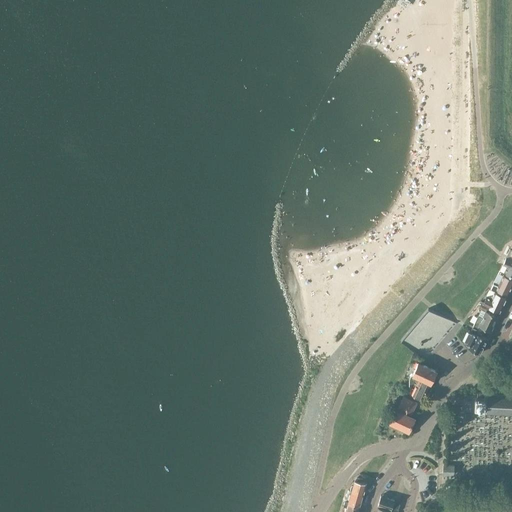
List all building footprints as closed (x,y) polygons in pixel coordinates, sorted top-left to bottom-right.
[(511,258),(506,256),(499,270),(511,275),(511,258)] [(511,283),(511,278),(503,274),(497,285),(493,283),(490,289),(495,291),(501,294),(502,292),(507,294),(511,283)] [(482,303),(479,308),(485,311),(487,306),(494,309),(499,312),(507,294),(502,292),(501,294),(495,291),(491,298),(487,296),(483,304),(482,303)] [(477,316),(472,327),(483,332),(485,328),(490,330),(497,315),(492,313),(494,309),(487,306),(485,311),(481,318),(477,316)] [(428,310),(424,314),(434,319),(437,314),(428,310)] [(487,338),(481,335),(483,332),(472,327),(470,330),(469,329),(463,341),(469,344),(468,347),(479,353),(487,338)] [(412,375),(419,378),(411,394),(422,399),(430,383),(436,370),(418,362),(412,375)] [(478,395),(475,395),(475,396),(474,398),(475,398),(475,404),(474,404),(474,406),(475,406),(475,407),(483,407),(483,411),(484,412),(483,412),(485,412),(488,412),(489,412),(495,412),(495,413),(496,413),(496,412),(502,412),(502,413),(504,413),(509,413),(511,413),(511,412),(511,392),(511,393),(511,392),(510,392),(510,393),(504,392),(503,392),(497,392),(496,391),(496,392),(490,392),(490,391),(489,391),(489,392),(486,392),(486,391),(485,391),(484,391),(484,393),(479,393),(479,396),(478,396),(478,395)] [(391,416),(388,422),(390,423),(401,428),(400,431),(407,434),(414,418),(410,416),(416,401),(403,395),(397,410),(396,410),(393,417),(391,416)] [(453,465),(443,465),(443,474),(453,474),(453,465)] [(363,494),(366,483),(354,479),(351,491),(363,494)] [(344,500),(343,505),(352,508),(353,503),(360,505),(363,494),(351,491),(351,492),(348,492),(347,498),(349,499),(348,501),(344,500)] [(380,495),(377,505),(384,507),(384,508),(388,509),(396,511),(399,503),(393,501),(394,499),(387,497),(386,495),(383,493),(381,495),(380,495)] [(357,511),(360,505),(353,503),(352,508),(343,505),(341,511),(343,511),(357,511)]
